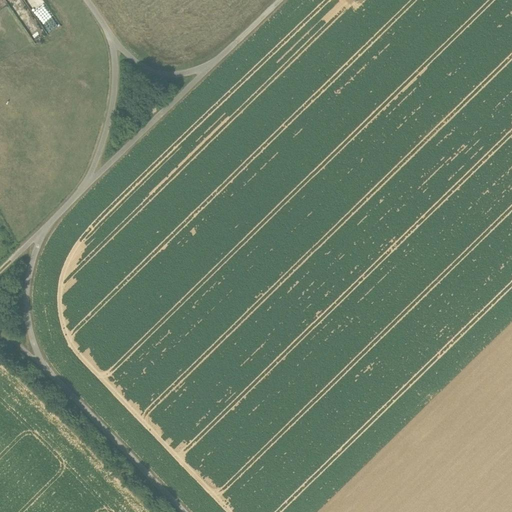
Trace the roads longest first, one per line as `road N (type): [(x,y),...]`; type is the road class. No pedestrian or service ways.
road 1 (track): [(181,511),(42,365),(29,328),(26,293),(38,236),(89,183),(109,123),(113,42),(86,0)]
road 2 (track): [(89,183),(210,68)]
